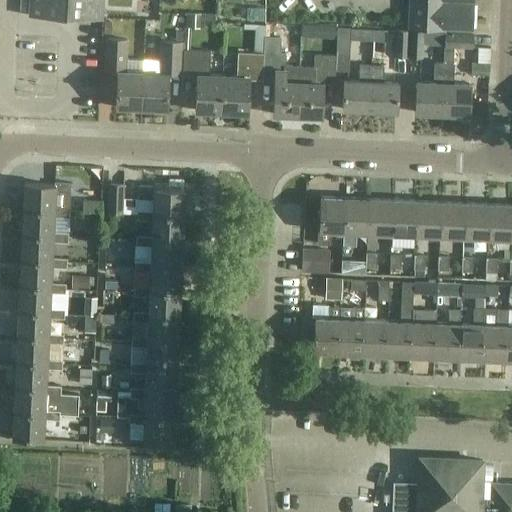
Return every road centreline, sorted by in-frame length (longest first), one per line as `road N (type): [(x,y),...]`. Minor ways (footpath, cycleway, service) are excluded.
road 1 (residential): [(257,511),(263,154)]
road 2 (residential): [(263,154),(0,144)]
road 3 (residential): [(502,165),(263,154)]
road 4 (residential): [(5,26),(70,29),(67,109),(0,106),(1,97)]
road 5 (residential): [(502,165),(510,0)]
